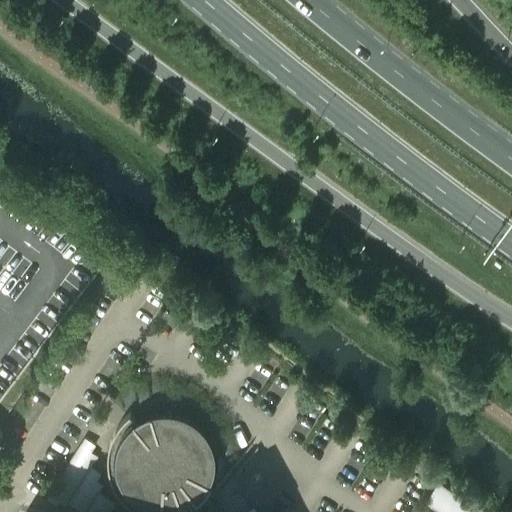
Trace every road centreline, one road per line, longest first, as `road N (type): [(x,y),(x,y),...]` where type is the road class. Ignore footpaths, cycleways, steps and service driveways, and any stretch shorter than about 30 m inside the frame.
road 1 (trunk): [(58,0),(511,327)]
road 2 (trunk): [(207,0),(511,245)]
road 3 (trunk): [(511,153),(315,0)]
